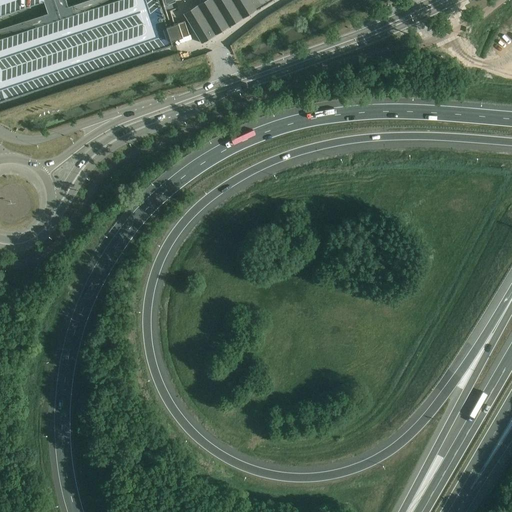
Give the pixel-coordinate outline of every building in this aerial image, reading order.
[(214,0),(206,0),(198,5),(216,34),(230,26),(214,0)] [(214,0),(230,26),(244,18),(232,0),(214,0)] [(232,0),(244,18),(258,10),(251,0),(232,0)] [(268,0),(251,0),(258,10),(269,2),(268,0)] [(184,14),(202,43),(216,34),(198,5),(184,14)] [(88,44),(35,58),(38,72),(46,73),(53,71),(54,70),(77,73),(77,79),(88,76),(87,73),(90,52),(88,44)]
